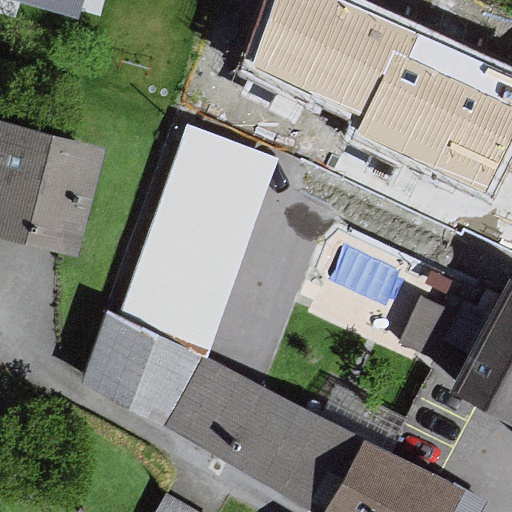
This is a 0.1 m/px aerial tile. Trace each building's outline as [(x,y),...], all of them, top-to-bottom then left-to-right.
[(0,227),(72,245),(96,145),(5,123),(0,142),(0,227)] [(511,283),(510,282),(456,385),(511,414),(511,283)] [(434,353),(452,314),(422,299),(404,338),(434,353)] [(438,511),(455,483),(366,439),(204,361),(109,315),(94,374),(170,419),(326,510),(329,511),(438,511)] [(217,511),(220,508),(170,479),(151,511),(217,511)]
